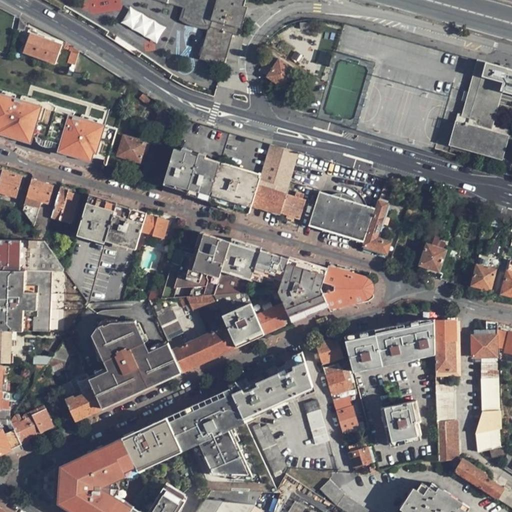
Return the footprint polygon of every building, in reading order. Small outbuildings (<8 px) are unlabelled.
[(243,0),(158,0),(185,7),(181,20),(210,28),(200,60),(223,66),(231,36),(237,39),(246,1),(243,0)] [(129,8),(121,24),(157,43),(166,26),(129,8)] [(17,31),(17,30),(19,18),(15,16),(12,18),(10,29),(17,31)] [(25,31),(27,22),(20,18),(19,18),(17,30),(25,31)] [(62,46),(30,34),(23,52),(56,64),(62,46)] [(76,65),(80,51),(72,46),(66,42),(64,49),(72,52),(69,63),(76,65)] [(284,89),(296,69),(277,57),(265,77),(284,89)] [(511,70),(479,62),(452,144),(503,159),(509,136),(491,132),(502,92),(511,94),(511,70)] [(68,89),(71,79),(63,76),(62,76),(61,79),(59,78),(57,85),(68,89)] [(50,103),(51,103),(57,105),(54,110),(49,109),(30,103),(27,111),(25,117),(22,128),(53,138),(59,119),(64,104),(68,89),(57,85),(56,85),(50,103)] [(59,119),(69,122),(72,113),(75,114),(81,93),(68,89),(64,104),(59,119)] [(147,105),(151,99),(144,93),(139,98),(147,105)] [(172,114),(159,110),(156,122),(169,126),(172,114)] [(75,143),(81,144),(90,147),(98,122),(87,118),(80,116),(75,114),(72,113),(69,122),(63,144),(74,147),(75,143)] [(146,142),(124,136),(118,155),(140,162),(146,142)] [(287,194),(289,186),(291,181),(299,153),(270,145),(260,177),(258,185),(287,194)] [(188,189),(199,155),(175,148),(165,181),(188,189)] [(188,189),(188,191),(210,198),(220,164),(221,162),(199,155),(188,189)] [(250,210),(252,204),(258,185),(260,177),(220,164),(210,198),(250,210)] [(23,176),(3,170),(0,180),(0,191),(16,196),(23,176)] [(23,210),(34,226),(41,205),(42,201),(48,203),(54,186),(32,179),(23,210)] [(392,185),(385,183),(382,192),(392,197),(392,185)] [(258,185),(252,204),(281,214),(282,213),(287,194),(258,185)] [(297,188),(289,186),(287,194),(294,197),(296,191),(297,188)] [(69,190),(61,187),(55,207),(51,218),(60,220),(60,219),(71,222),(79,196),(75,194),(68,192),(69,190)] [(304,193),(296,191),(294,197),(287,194),(282,213),(300,218),(306,200),(302,199),(304,193)] [(365,242),(376,208),(357,203),(356,200),(353,198),(349,195),(345,194),(342,193),(334,194),(332,195),(320,191),(309,225),(365,242)] [(382,192),(379,201),(388,204),(388,206),(389,206),(393,198),(392,197),(382,192)] [(117,205),(89,196),(78,232),(106,240),(107,237),(117,205)] [(379,201),(376,208),(365,242),(364,246),(387,253),(390,242),(377,237),(388,206),(388,204),(379,201)] [(250,210),(249,214),(261,218),(278,223),(281,214),(252,204),(250,210)] [(50,207),(41,205),(34,226),(44,240),(44,241),(51,218),(55,207),(50,206),(50,207)] [(137,249),(142,231),(147,214),(147,213),(117,205),(107,237),(106,240),(137,249)] [(169,221),(147,214),(142,231),(153,234),(153,235),(164,238),(169,221)] [(197,255),(176,249),(162,298),(175,297),(177,288),(188,291),(206,233),(204,232),(197,255)] [(206,233),(188,291),(187,297),(204,296),(215,295),(231,240),(206,233)] [(435,236),(435,238),(432,245),(427,244),(421,264),(439,270),(449,241),(435,236)] [(232,238),(231,240),(215,295),(247,293),(261,249),(262,247),(232,238)] [(66,271),(44,241),(44,240),(0,239),(0,269),(52,271),(66,271)] [(261,249),(247,293),(278,291),(289,258),(261,249)] [(482,257),(480,265),(491,268),(494,258),(490,256),(489,259),(482,257)] [(327,270),(289,258),(278,291),(284,302),(291,318),(291,319),(328,304),(321,288),(327,270)] [(502,293),(511,295),(511,260),(510,260),(502,293)] [(497,269),(491,268),(480,265),(477,264),(472,285),(491,290),(497,269)] [(328,267),(327,270),(321,288),(328,304),(336,302),(337,305),(364,297),(370,293),(372,284),(366,279),(328,267)] [(50,311),(51,293),(52,271),(0,269),(0,329),(12,330),(18,331),(50,332),(50,316),(50,311)] [(51,293),(66,293),(66,292),(66,271),(52,271),(51,293)] [(50,311),(65,312),(66,293),(51,293),(50,311)] [(265,334),(257,314),(254,308),(247,293),(215,295),(221,308),(228,325),(228,326),(237,346),(265,334)] [(210,309),(221,308),(215,295),(204,296),(187,297),(192,310),(193,311),(200,310),(201,315),(202,315),(210,334),(200,338),(209,359),(237,346),(228,326),(219,329),(210,309)] [(187,297),(182,297),(188,311),(192,310),(187,297)] [(261,312),(257,314),(265,334),(286,325),(284,321),(291,318),(284,302),(264,311),(266,316),(263,317),(261,312)] [(155,307),(159,317),(173,311),(172,308),(163,312),(160,304),(155,307)] [(50,332),(64,333),(65,312),(50,311),(50,316),(50,332)] [(173,311),(159,317),(158,318),(167,336),(181,329),(173,311)] [(422,354),(435,352),(435,319),(419,321),(401,325),(402,346),(403,347),(404,354),(421,351),(422,354)] [(435,352),(436,371),(456,371),(455,319),(435,319),(435,352)] [(128,347),(145,340),(136,320),(112,321),(104,325),(104,323),(97,326),(93,334),(105,360),(109,358),(112,368),(90,377),(93,385),(94,387),(102,403),(120,396),(121,399),(144,388),(126,350),(128,347)] [(369,326),(342,331),(343,335),(401,325),(401,320),(369,326)] [(500,445),(502,445),(500,358),(499,354),(497,322),(485,320),(485,327),(472,328),(473,334),(471,335),(472,356),(482,356),(483,411),(477,433),(479,450),(490,447),(500,445)] [(378,360),(404,354),(403,347),(402,346),(401,325),(343,335),(350,359),(351,364),(369,361),(367,354),(376,352),(378,360)] [(12,339),(12,330),(0,329),(0,362),(11,363),(12,339)] [(167,336),(168,340),(183,333),(181,329),(167,336)] [(511,331),(499,329),(500,353),(503,353),(505,349),(511,351),(511,331)] [(63,338),(65,339),(69,333),(64,333),(50,332),(49,340),(62,341),(63,338)] [(69,352),(77,349),(71,336),(65,339),(63,341),(69,352)] [(314,343),(320,363),(333,359),(341,356),(335,337),(314,343)] [(181,368),(182,371),(209,359),(200,338),(173,351),(181,368)] [(146,341),(145,340),(128,347),(126,350),(144,388),(165,379),(163,375),(181,368),(173,351),(169,342),(147,352),(143,343),(146,341)] [(53,355),(53,356),(65,361),(69,352),(63,341),(53,355)] [(313,386),(302,351),(283,359),(285,364),(277,367),(275,363),(252,373),(255,378),(246,381),(244,377),(228,384),(230,388),(244,418),(313,386)] [(367,354),(369,361),(369,362),(378,360),(376,352),(367,354)] [(320,363),(322,368),(334,364),(333,359),(320,363)] [(65,369),(65,361),(49,362),(55,374),(65,369)] [(340,362),(334,364),(322,368),(330,395),(336,393),(347,389),(347,388),(351,387),(347,370),(341,371),(341,369),(342,369),(340,362)] [(43,371),(41,374),(29,390),(34,393),(48,374),(43,371)] [(82,391),(93,385),(90,377),(88,373),(77,378),(82,391)] [(71,381),(60,385),(65,397),(76,392),(71,381)] [(436,384),(438,461),(449,459),(457,457),(452,384),(436,384)] [(104,408),(102,403),(94,387),(86,390),(87,393),(75,398),(74,396),(66,398),(76,420),(104,408)] [(230,388),(203,400),(246,491),(261,492),(279,493),(277,489),(244,418),(230,388)] [(0,390),(0,418),(10,419),(10,410),(8,410),(9,400),(2,400),(3,391),(0,390)] [(357,425),(347,396),(338,398),(331,400),(341,430),(345,429),(357,425)] [(203,400),(167,417),(200,490),(212,490),(246,491),(203,400)] [(316,445),(329,441),(317,400),(303,404),(316,445)] [(416,402),(410,403),(414,436),(420,435),(418,423),(420,423),(416,402)] [(388,442),(414,436),(410,403),(381,409),(388,442)] [(11,420),(15,429),(22,445),(29,441),(29,439),(54,427),(45,406),(24,415),(26,419),(22,421),(20,421),(17,414),(15,414),(11,420)] [(166,416),(121,436),(129,453),(143,481),(145,485),(200,490),(167,417),(166,416)] [(11,420),(10,419),(0,418),(0,424),(7,424),(10,432),(15,429),(11,420)] [(259,424),(253,427),(275,478),(282,474),(280,470),(286,467),(267,426),(261,428),(259,424)] [(0,454),(22,445),(15,429),(10,432),(5,434),(3,429),(0,429),(0,454)] [(103,465),(118,458),(129,453),(121,436),(119,432),(93,444),(103,465)] [(101,466),(103,465),(93,444),(64,457),(74,478),(101,466)] [(500,445),(490,447),(491,453),(501,450),(500,445)] [(370,458),(375,457),(373,449),(368,451),(367,447),(347,452),(352,467),(371,462),(370,458)] [(132,487),(137,485),(143,481),(129,453),(118,458),(132,487)] [(453,470),(511,507),(511,491),(503,486),(503,487),(485,476),(485,474),(460,459),(453,470)] [(104,471),(101,466),(74,478),(76,484),(104,471)] [(287,497),(297,481),(285,473),(277,489),(279,493),(280,494),(273,511),(275,511),(279,511),(288,498),(287,497)] [(319,490),(324,494),(333,485),(328,480),(319,490)] [(421,481),(416,489),(414,487),(401,507),(403,509),(401,511),(468,511),(467,511),(470,507),(463,502),(461,504),(437,488),(438,486),(431,482),(429,486),(421,481)] [(128,511),(197,511),(212,490),(200,490),(145,485),(139,496),(128,511)] [(330,500),(339,491),(333,485),(324,494),(330,500)] [(248,511),(261,492),(246,491),(212,490),(197,511),(248,511)] [(330,500),(336,505),(344,496),(339,491),(330,500)] [(121,511),(128,511),(139,496),(134,492),(121,511)] [(343,510),(350,499),(344,496),(336,505),(343,510)] [(346,511),(349,511),(356,503),(350,499),(343,510),(346,511)] [(74,511),(76,509),(63,501),(59,507),(68,511),(74,511)] [(357,511),(362,507),(356,503),(349,511),(357,511)]
